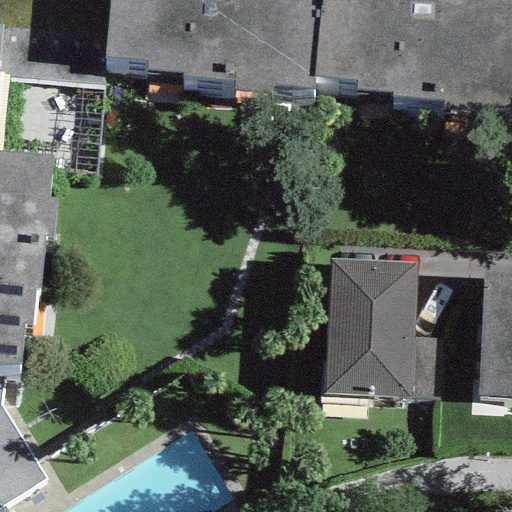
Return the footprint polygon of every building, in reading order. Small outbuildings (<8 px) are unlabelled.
[(0,0),(0,82),(102,91),(104,68),(109,0),(0,0)] [(109,0),(104,68),(150,72),(149,79),(183,82),(183,88),(235,92),(234,101),(271,104),(271,99),(316,103),(316,92),(353,95),(352,108),(441,115),(440,125),(511,130),(511,7),(443,2),(442,0),(109,0)] [(0,511),(7,511),(6,510),(48,484),(1,409),(4,376),(20,378),(24,336),(33,337),(41,246),(52,247),(55,211),(46,210),(50,169),(0,163),(0,511)] [(428,289),(349,286),(345,418),(424,421),(428,289)] [(511,295),(494,295),(489,427),(511,428),(511,295)]
